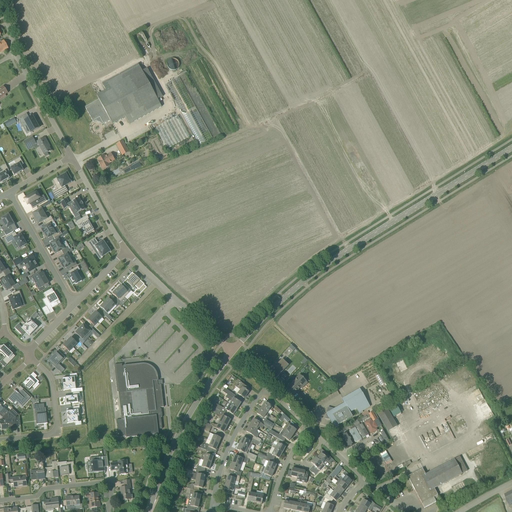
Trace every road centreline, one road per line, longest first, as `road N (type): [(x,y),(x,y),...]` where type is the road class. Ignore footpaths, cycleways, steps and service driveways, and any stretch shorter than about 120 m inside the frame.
road 1 (tertiary): [(231,352),(325,264),(511,147)]
road 2 (tertiary): [(148,511),(191,409),(231,352)]
road 3 (residential): [(231,352),(126,250)]
road 4 (residential): [(28,354),(51,380),(56,428),(0,440)]
road 5 (residential): [(0,500),(105,482),(107,511)]
road 6 (residential): [(212,504),(232,437),(268,390)]
road 7 (residential): [(72,304),(8,192)]
